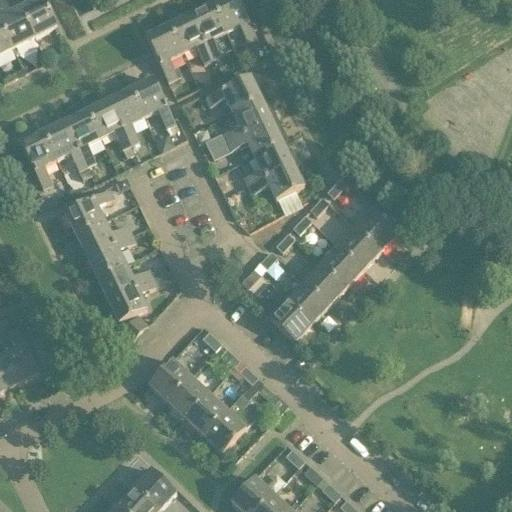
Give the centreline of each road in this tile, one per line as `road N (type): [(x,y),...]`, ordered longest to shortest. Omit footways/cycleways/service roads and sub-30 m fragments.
road 1 (residential): [(193,299),(84,405),(0,447)]
road 2 (residential): [(315,411),(193,299)]
road 3 (residential): [(190,158),(232,246),(184,281)]
